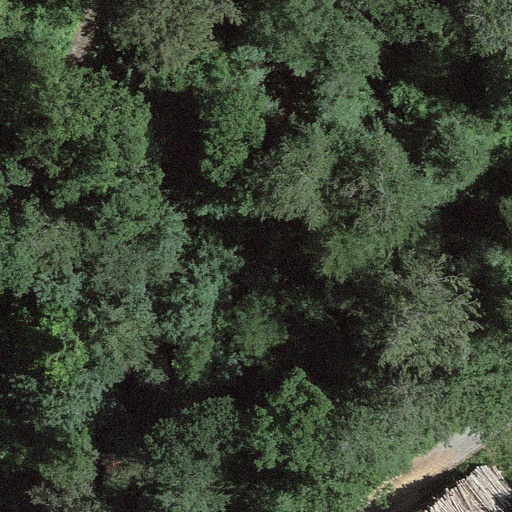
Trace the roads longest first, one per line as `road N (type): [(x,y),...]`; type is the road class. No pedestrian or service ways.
road 1 (track): [(0,259),(103,0)]
road 2 (track): [(511,409),(360,511)]
